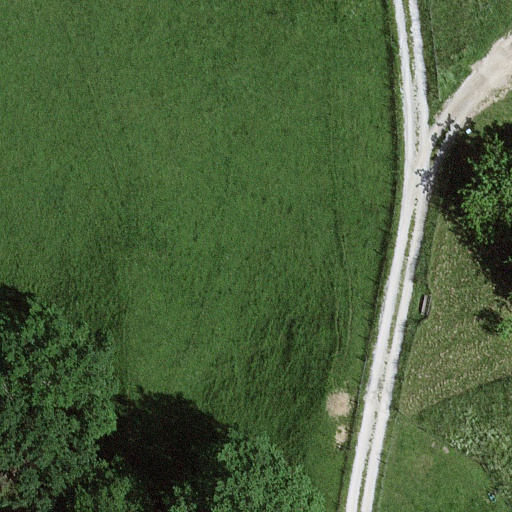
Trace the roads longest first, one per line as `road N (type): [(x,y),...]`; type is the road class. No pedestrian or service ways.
road 1 (track): [(360,511),(420,165),(404,0)]
road 2 (track): [(420,165),(511,43)]
